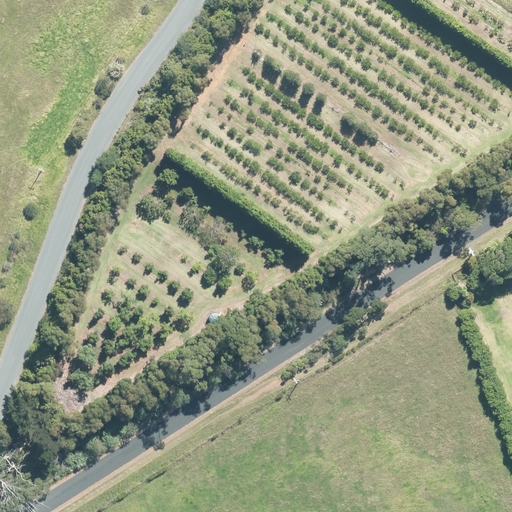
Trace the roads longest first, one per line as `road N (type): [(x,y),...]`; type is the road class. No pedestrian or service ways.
road 1 (unclassified): [(21,511),(511,204)]
road 2 (unclassified): [(0,397),(80,175),(188,0)]
